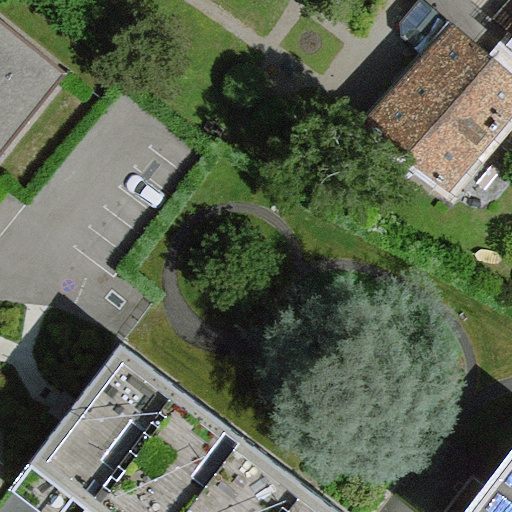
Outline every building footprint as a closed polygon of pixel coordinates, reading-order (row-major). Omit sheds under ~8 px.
[(440,52),(460,30),(423,0),(422,0),(405,24),(406,36),(423,52),(440,52)] [(511,32),(511,9),(501,23),(511,32)] [(0,17),(0,160),(70,74),(0,17)] [(440,52),(373,126),(450,188),(511,113),(511,73),(460,30),(440,52)] [(337,511),(124,348),(25,478),(69,511),(337,511)] [(511,511),(511,455),(467,511),(511,511)]
